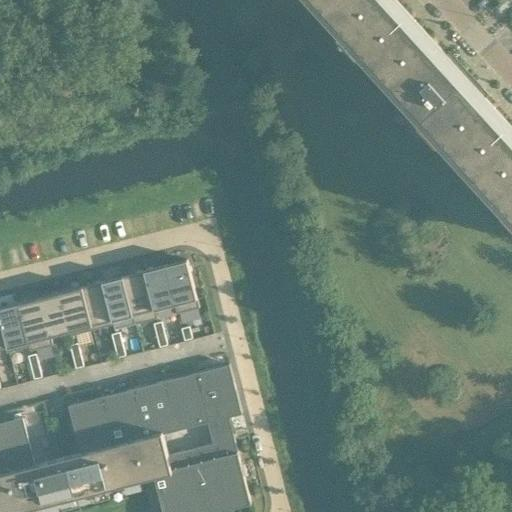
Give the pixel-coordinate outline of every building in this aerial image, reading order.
[(320,0),(384,70),(511,210),(511,126),(485,97),(488,94),(449,51),(446,54),(396,0),(320,0)] [(187,259),(165,265),(178,313),(200,307),(187,259)] [(165,265),(144,270),(157,318),(158,318),(155,309),(174,304),(177,313),(178,313),(165,265)] [(144,270),(123,276),(136,324),(157,318),(144,270)] [(123,276),(102,281),(114,324),(115,329),(135,324),(136,324),(123,276)] [(102,281),(82,287),(93,330),(114,324),(102,281)] [(82,287),(61,292),(72,335),(93,330),(82,287)] [(61,292),(40,297),(52,345),(53,345),(51,336),(70,331),(71,335),(72,335),(61,292)] [(40,297),(19,303),(31,351),(52,345),(40,297)] [(19,303),(0,307),(0,316),(9,351),(29,346),(30,351),(31,351),(19,303)] [(0,316),(0,348),(7,347),(8,352),(9,351),(0,316)] [(162,321),(154,323),(157,335),(165,333),(162,321)] [(190,326),(182,328),(185,340),(193,338),(190,326)] [(120,332),(112,334),(115,345),(123,343),(120,332)] [(165,333),(157,335),(160,346),(168,344),(165,333)] [(78,343),(70,345),(73,356),(81,354),(78,343)] [(123,343),(115,345),(118,357),(126,355),(123,343)] [(36,353),(28,355),(31,367),(39,365),(36,353)] [(81,354),(73,356),(76,368),(84,366),(81,354)] [(0,511),(19,511),(64,501),(95,493),(127,485),(141,481),(141,479),(140,476),(154,472),(154,476),(163,511),(206,511),(214,510),(215,511),(216,511),(216,510),(227,507),(228,509),(229,508),(229,507),(240,504),(241,505),(242,505),(241,503),(249,501),(250,504),(251,503),(233,433),(227,435),(223,418),(229,416),(242,413),(229,364),(69,405),(81,452),(35,464),(23,417),(0,422),(0,511)] [(39,365),(31,367),(34,379),(42,377),(39,365)]
